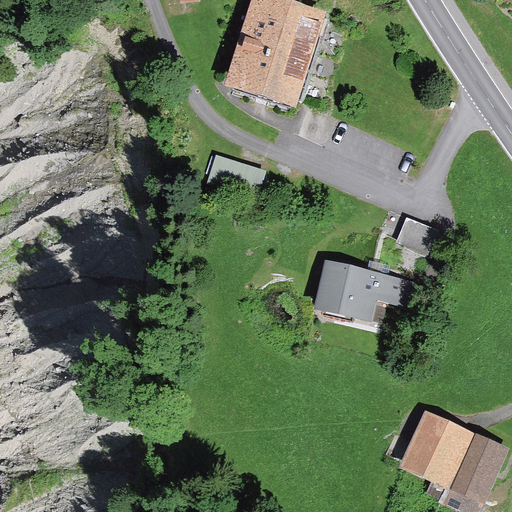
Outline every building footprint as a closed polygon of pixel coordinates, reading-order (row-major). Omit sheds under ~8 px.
[(328,20),(297,10),(298,0),(253,0),(224,93),(298,117),(328,20)] [(438,227),(405,215),(396,241),(429,253),(438,227)] [(416,281),(325,256),(313,301),(370,317),(376,296),(409,305),(416,281)] [(440,501),(474,428),(425,406),(399,460),(431,474),(423,493),(440,501)] [(478,511),(509,445),(474,428),(440,501),(463,511),(478,511)]
